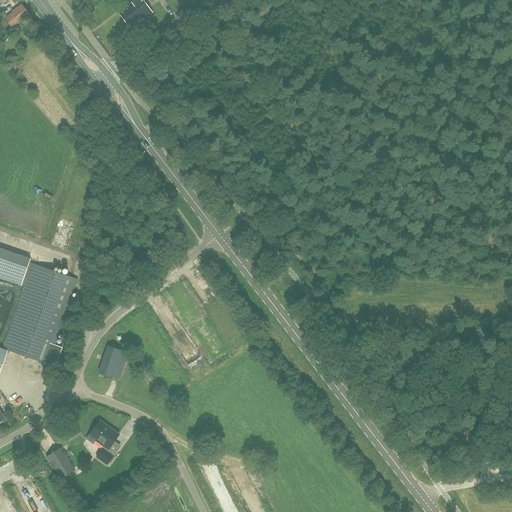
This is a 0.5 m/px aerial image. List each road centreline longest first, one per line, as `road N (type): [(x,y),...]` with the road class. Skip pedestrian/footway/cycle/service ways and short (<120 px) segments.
road 1 (unknown): [(511,449),(497,451),(422,422),(364,333),(275,228),(251,212)]
road 2 (secondary): [(431,511),(220,235)]
road 3 (unclassified): [(69,388),(118,315),(220,235)]
road 4 (unclassified): [(203,511),(149,420),(69,388)]
road 5 (unknown): [(186,121),(190,84),(237,53),(286,0)]
road 6 (unclassified): [(108,76),(216,0)]
